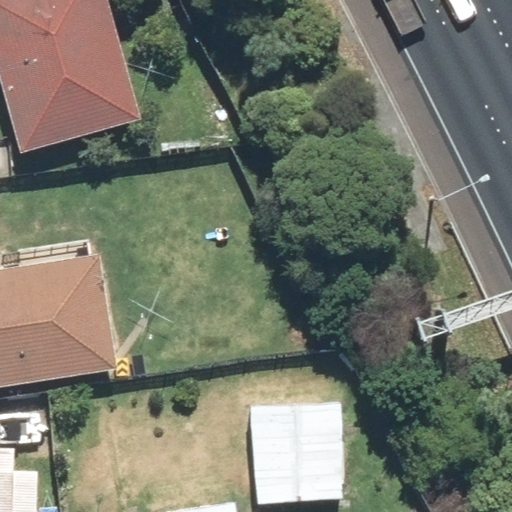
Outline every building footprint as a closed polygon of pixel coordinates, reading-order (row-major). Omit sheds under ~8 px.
[(123,0),(0,0),(0,27),(34,149),(156,115),(123,0)] [(0,261),(0,383),(126,366),(109,246),(0,261)] [(354,396),(259,399),(263,501),(358,498),(354,396)] [(30,445),(0,444),(0,511),(52,511),(53,467),(29,467),(30,445)] [(252,511),(250,495),(148,509),(148,511),(252,511)]
